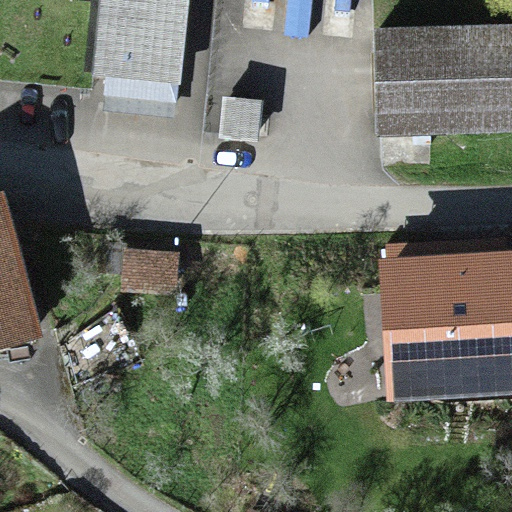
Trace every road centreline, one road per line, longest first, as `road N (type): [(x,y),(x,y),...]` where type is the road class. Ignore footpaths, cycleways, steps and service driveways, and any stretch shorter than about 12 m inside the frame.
road 1 (residential): [(0,177),(104,202),(511,211)]
road 2 (residential): [(0,412),(156,511)]
